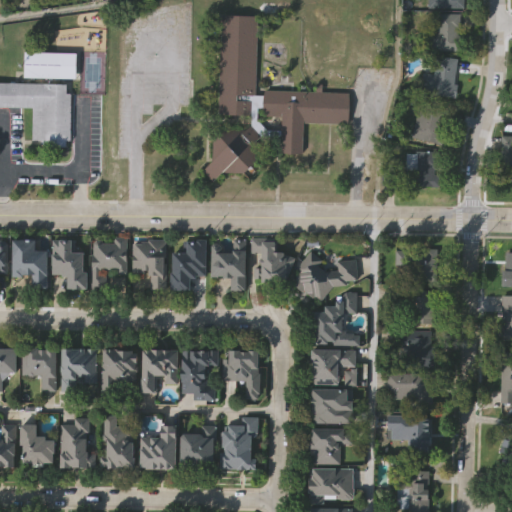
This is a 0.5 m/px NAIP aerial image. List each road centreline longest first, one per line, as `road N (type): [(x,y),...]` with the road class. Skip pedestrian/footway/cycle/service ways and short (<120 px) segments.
road 1 (residential): [(465,511),(476,154),(494,99),(499,0)]
road 2 (tertiary): [(0,215),(511,219)]
road 3 (residential): [(282,349),(278,336),(255,323),(0,322)]
road 4 (residential): [(0,496),(278,500)]
road 5 (residential): [(277,511),(282,349)]
